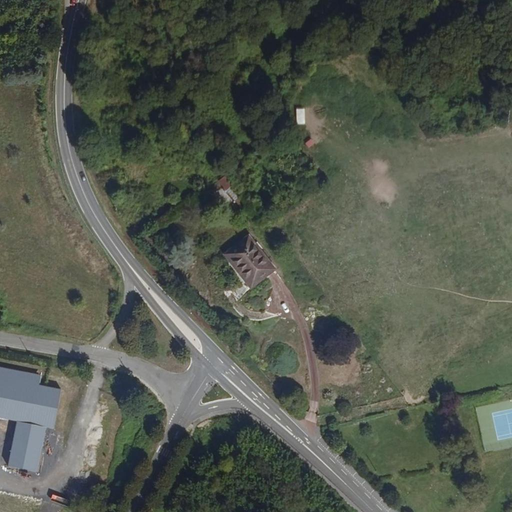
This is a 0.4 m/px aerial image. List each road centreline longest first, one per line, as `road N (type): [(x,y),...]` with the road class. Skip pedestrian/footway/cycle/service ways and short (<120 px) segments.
road 1 (secondary): [(117,248),(83,187),(67,133),(79,0)]
road 2 (secondary): [(331,469),(223,357)]
road 3 (secondary): [(223,357),(117,248)]
road 4 (secondary): [(126,262),(212,370)]
